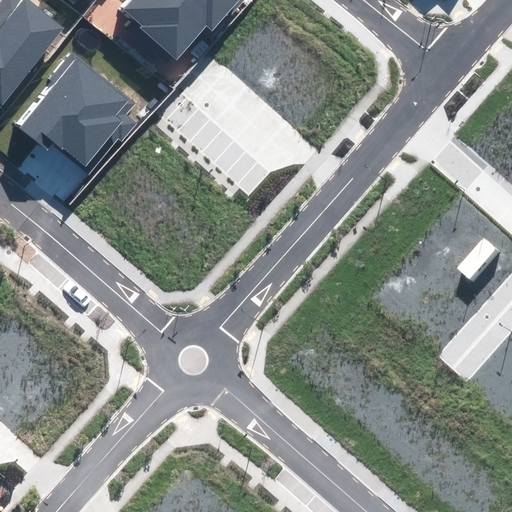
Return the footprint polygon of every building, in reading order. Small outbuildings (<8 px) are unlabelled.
[(0,102),(0,103),(62,28),(28,0),(2,0),(0,3),(0,102)] [(132,0),(125,8),(143,25),(141,27),(176,58),(206,24),(212,30),(239,0),(132,0)] [(79,59),(22,128),(46,148),(54,139),(93,171),(120,139),(121,140),(135,123),(125,115),(134,104),(79,59)] [(358,302),(336,279),(304,310),(326,332),(358,302)] [(372,312),(336,346),(398,410),(434,376),(372,312)] [(511,395),(499,409),(511,421),(511,395)]
